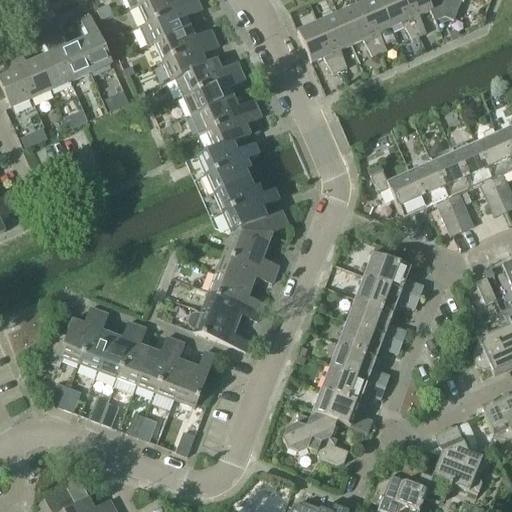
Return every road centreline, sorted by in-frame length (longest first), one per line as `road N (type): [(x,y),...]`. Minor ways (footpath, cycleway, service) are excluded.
road 1 (residential): [(330,221),(231,481),(214,493),(132,466)]
road 2 (residential): [(331,165),(258,11)]
road 3 (residential): [(391,413),(443,273)]
road 4 (residential): [(511,388),(418,432),(397,431),(391,413)]
road 5 (residential): [(132,466),(43,432),(9,448)]
road 6 (residential): [(443,273),(427,253),(330,221)]
